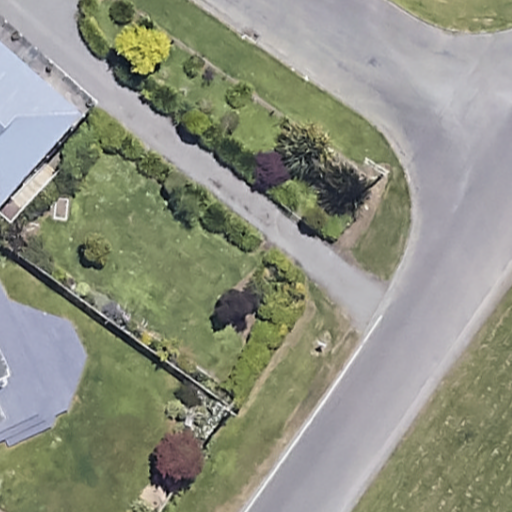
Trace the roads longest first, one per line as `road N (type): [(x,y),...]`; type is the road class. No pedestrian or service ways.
road 1 (unclassified): [(295,511),(511,184)]
road 2 (residential): [(511,139),(300,0)]
